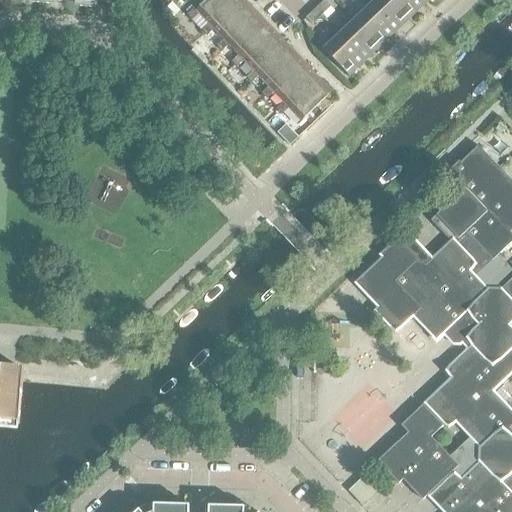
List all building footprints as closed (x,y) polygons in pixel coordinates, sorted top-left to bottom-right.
[(212,27),(239,0),(207,0),(196,10),(195,8),(187,15),(192,21),(199,14),(209,24),(212,27)] [(239,0),(212,27),(209,24),(202,31),(207,36),(214,30),(224,40),(227,42),(257,13),(244,0),(239,0)] [(390,0),(375,0),(369,7),(394,33),(409,19),(390,0)] [(424,5),(418,0),(390,0),(409,19),(424,5)] [(324,1),(315,9),(321,16),(330,7),(324,1)] [(172,3),(167,7),(175,15),(180,10),(172,3)] [(369,7),(354,21),(380,48),(394,33),(369,7)] [(321,16),(315,9),(306,18),(312,24),(321,16)] [(227,42),(224,40),(217,47),(222,52),(229,45),(239,55),(241,58),(272,29),(257,13),(227,42)] [(380,48),(354,21),(339,35),(365,62),(380,48)] [(241,58),(239,55),(232,62),(237,67),(244,61),(254,71),(256,74),(287,45),(272,29),(241,58)] [(365,62),(339,35),(324,50),(349,76),(365,62)] [(256,74),(254,71),(247,78),(252,83),(259,76),(269,87),(271,89),(302,60),(287,45),(256,74)] [(271,89),(269,87),(261,93),(267,99),(274,92),(283,102),(286,105),(317,76),(302,60),(271,89)] [(286,105),(283,102),(276,109),(282,115),(289,108),(302,122),(332,93),(317,76),(286,105)] [(511,511),(511,181),(478,146),(455,169),(457,170),(451,176),(464,189),(431,221),(450,242),(432,259),(405,231),(380,255),(382,258),(355,283),(378,308),(375,311),(396,333),(413,317),(436,341),(443,335),(453,345),(460,345),(466,351),(445,371),(452,378),(425,403),(449,429),(456,422),(471,439),(451,458),(431,437),(443,426),(423,405),(401,426),(408,433),(377,462),(398,484),(403,480),(422,500),(428,496),(443,511),(511,511)] [(0,422),(19,424),(23,382),(24,371),(2,369),(3,362),(0,361),(0,422)] [(361,476),(351,485),(361,496),(371,486),(361,476)]
